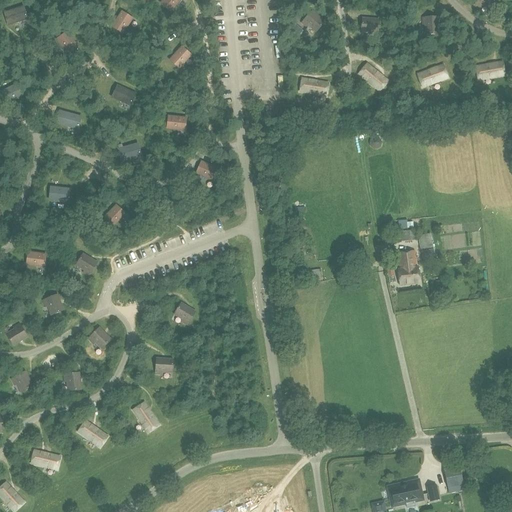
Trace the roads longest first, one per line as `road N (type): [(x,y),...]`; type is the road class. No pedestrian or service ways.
road 1 (unclassified): [(125,511),(212,458),(312,448)]
road 2 (unclassified): [(312,448),(511,434)]
road 3 (track): [(21,126),(87,52),(112,0)]
